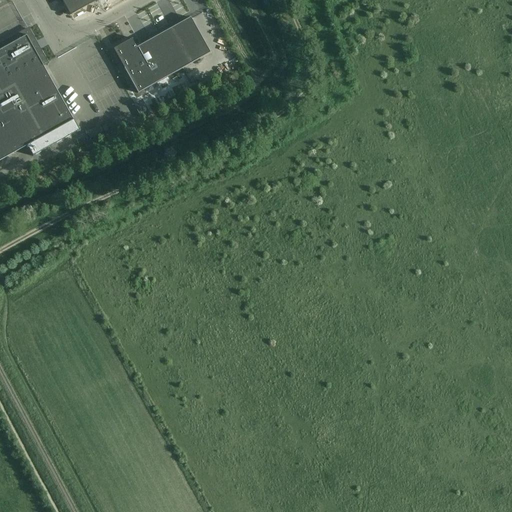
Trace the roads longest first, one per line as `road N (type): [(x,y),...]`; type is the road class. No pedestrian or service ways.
road 1 (track): [(0,251),(298,105),(312,72),(287,0)]
road 2 (residential): [(139,0),(66,34),(52,28),(34,0)]
